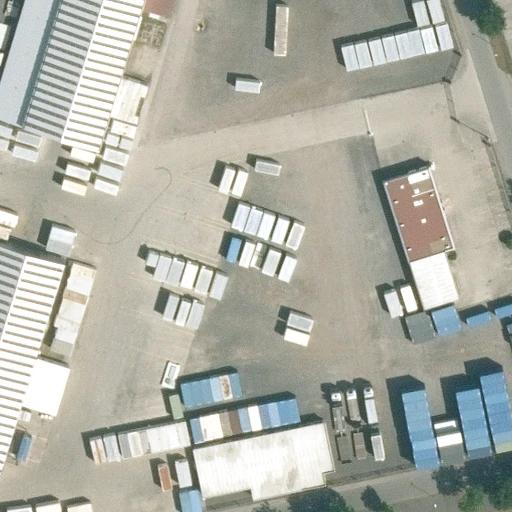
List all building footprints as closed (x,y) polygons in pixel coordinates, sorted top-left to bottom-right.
[(144,0),(62,0),(27,115),(101,138),(144,0)] [(414,0),(411,1),(418,25),(446,18),(441,0),(414,0)] [(373,178),(402,261),(450,244),(422,162),(373,178)] [(0,241),(0,417),(5,401),(33,409),(49,357),(19,349),(22,339),(46,255),(0,241)] [(22,339),(52,347),(76,264),(46,255),(22,339)] [(318,278),(315,286),(328,292),(337,272),(327,268),(322,280),(318,278)] [(271,373),(277,351),(199,329),(193,352),(271,373)] [(178,379),(180,402),(241,395),(238,372),(178,379)] [(147,396),(149,420),(176,417),(174,394),(147,396)] [(173,444),(184,495),(226,486),(228,492),(314,473),(302,416),(173,444)]
